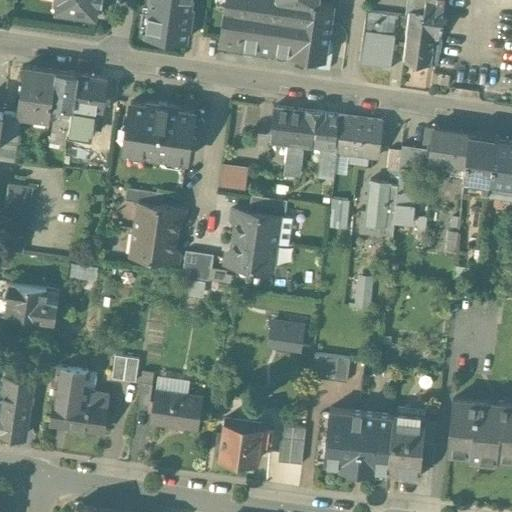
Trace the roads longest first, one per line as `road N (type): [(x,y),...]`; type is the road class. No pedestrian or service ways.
road 1 (residential): [(511,114),(0,41)]
road 2 (residential): [(46,473),(281,511)]
